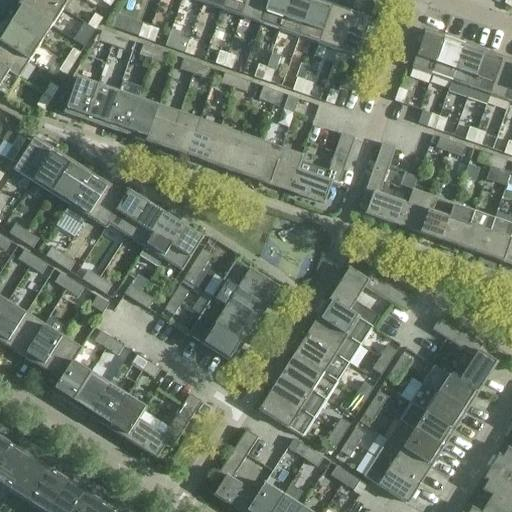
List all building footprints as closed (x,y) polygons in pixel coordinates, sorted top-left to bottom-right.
[(51,27),(62,10),(46,0),(20,0),(17,6),(51,27)] [(46,0),(62,10),(68,0),(46,0)] [(202,0),(201,4),(221,10),(224,0),(202,0)] [(224,0),(221,10),(240,17),(246,0),(224,0)] [(246,0),(240,17),(259,24),(267,0),(246,0)] [(267,0),(259,24),(279,31),(289,0),(267,0)] [(298,38),(311,0),(289,0),(279,31),(298,38)] [(311,0),(298,38),(317,44),(331,6),(312,0),(311,0)] [(40,44),(51,27),(17,6),(6,23),(40,44)] [(317,44),(337,51),(350,13),(331,6),(317,44)] [(350,13),(337,51),(357,58),(370,20),(350,13)] [(87,26),(95,30),(102,19),(94,15),(87,26)] [(0,43),(29,62),(40,44),(6,23),(0,33),(0,43)] [(95,30),(87,26),(84,24),(74,41),(84,47),(88,41),(95,30)] [(146,40),(150,28),(142,25),(138,37),(146,40)] [(150,28),(146,40),(153,43),(158,30),(150,28)] [(111,46),(115,36),(101,31),(98,42),(111,46)] [(431,76),(445,38),(425,31),(411,69),(431,76)] [(115,36),(111,46),(124,51),(128,40),(115,36)] [(184,54),(188,41),(181,38),(176,51),(184,54)] [(464,45),(445,38),(431,76),(451,82),(464,45)] [(222,40),(219,50),(223,53),(228,53),(230,46),(231,43),(222,40)] [(188,41),(184,54),(192,56),(196,44),(188,41)] [(0,67),(18,79),(29,62),(0,43),(0,67)] [(152,60),(155,50),(142,45),(138,56),(152,60)] [(451,82),(447,92),(467,99),(470,89),(483,51),(464,45),(451,82)] [(66,60),(73,65),(80,54),(73,49),(66,60)] [(155,50),(152,60),(165,65),(169,54),(155,50)] [(470,89),(467,99),(486,106),(489,96),(502,58),(483,51),(470,89)] [(223,67),(227,55),(219,52),(215,64),(223,67)] [(227,55),(223,67),(230,70),(235,57),(227,55)] [(489,96),(509,103),(511,92),(511,61),(502,58),(489,96)] [(192,75),(196,64),(183,59),(179,70),(192,75)] [(73,65),(66,60),(59,71),(66,76),(73,65)] [(196,64),(192,75),(206,79),(209,69),(196,64)] [(261,81),(266,68),(258,65),(254,78),(261,81)] [(0,93),(7,97),(18,79),(0,67),(0,93)] [(266,68),(261,81),(269,83),(274,71),(266,68)] [(233,89),(237,78),(224,74),(220,84),(233,89)] [(85,121),(97,86),(76,78),(64,113),(85,121)] [(237,78),(233,89),(246,93),(250,83),(237,78)] [(300,94),(304,82),(296,79),(292,91),(300,94)] [(304,82),(300,94),(308,97),(312,84),(304,82)] [(43,95),(51,100),(58,89),(50,84),(43,95)] [(117,93),(97,86),(85,121),(105,128),(117,93)] [(268,104),(273,91),(262,87),(258,100),(268,104)] [(398,89),(394,102),(402,104),(406,92),(398,89)] [(333,106),(338,93),(329,90),(325,103),(333,106)] [(273,91),(268,104),(278,108),(283,94),(273,91)] [(105,128),(125,135),(138,100),(117,93),(105,128)] [(51,100),(43,95),(36,106),(44,111),(51,100)] [(293,113),(298,100),(287,96),(283,109),(293,113)] [(125,135),(146,142),(158,107),(138,100),(125,135)] [(179,114),(158,107),(146,142),(166,149),(179,114)] [(166,149),(187,157),(199,122),(179,114),(166,149)] [(434,130),(438,117),(430,115),(426,127),(434,130)] [(438,117),(434,130),(442,133),(446,120),(438,117)] [(187,157),(207,164),(219,129),(199,122),(187,157)] [(472,143),(477,131),(469,128),(464,141),(472,143)] [(227,171),(240,136),(219,129),(207,164),(227,171)] [(477,131),(472,143),(480,146),(484,134),(477,131)] [(323,204),(330,184),(338,186),(355,139),(341,134),(325,181),(297,171),(296,171),(289,192),(323,204)] [(11,147),(18,152),(25,141),(18,136),(11,147)] [(227,171),(248,178),(260,143),(240,136),(227,171)] [(448,153),(452,142),(439,138),(435,148),(448,153)] [(32,183),(52,151),(33,139),(13,170),(32,183)] [(452,142),(448,153),(462,158),(465,147),(452,142)] [(511,157),(511,154),(511,143),(508,142),(503,154),(511,157)] [(281,150),(260,143),(248,178),(268,185),(281,150)] [(407,205),(379,195),(395,149),(382,144),(365,192),(372,194),(365,215),(400,227),(407,205)] [(18,152),(11,147),(4,158),(11,163),(18,152)] [(281,150),(268,185),(289,192),(296,171),(297,171),(301,157),(281,150)] [(70,163),(52,151),(32,183),(51,194),(70,163)] [(489,167),(493,157),(480,152),(476,163),(489,167)] [(493,157),(489,167),(502,172),(506,161),(493,157)] [(89,174),(70,163),(51,194),(69,206),(89,174)] [(107,186),(89,174),(69,206),(64,214),(82,226),(87,217),(107,186)] [(404,174),(400,187),(412,191),(417,178),(404,174)] [(124,197),(107,186),(87,217),(106,229),(108,225),(125,197),(124,197)] [(400,227),(420,234),(433,199),(411,191),(407,205),(400,227)] [(126,236),(146,205),(127,193),(124,197),(125,197),(108,225),(126,236)] [(420,234),(441,241),(453,206),(433,199),(420,234)] [(164,217),(146,205),(126,236),(144,248),(164,217)] [(441,241),(461,248),(473,213),(453,206),(441,241)] [(494,220),(473,213),(461,248),(481,255),(494,220)] [(144,248),(139,257),(157,269),(162,259),(182,228),(164,217),(144,248)] [(481,255),(502,263),(511,233),(511,226),(494,220),(481,255)] [(20,241),(26,232),(14,224),(8,234),(20,241)] [(182,228),(162,259),(181,271),(201,240),(182,228)] [(26,232),(20,241),(32,249),(38,239),(26,232)] [(511,233),(502,263),(511,266),(511,233)] [(0,235),(0,249),(5,252),(11,243),(0,235)] [(57,265),(63,255),(51,248),(45,257),(57,265)] [(194,262),(204,268),(211,256),(202,250),(194,262)] [(29,268),(35,258),(24,251),(18,260),(29,268)] [(63,255),(57,265),(68,272),(74,263),(63,255)] [(35,258),(29,268),(41,275),(47,266),(35,258)] [(223,280),(266,308),(278,289),(235,261),(223,280)] [(204,268),(194,262),(187,274),(196,280),(204,268)] [(348,270),(328,301),(348,313),(348,312),(372,328),(379,318),(355,302),(364,287),(406,314),(413,302),(371,275),(366,281),(348,270)] [(93,288),(99,278),(87,271),(81,280),(93,288)] [(66,291),(72,282),(60,274),(54,283),(66,291)] [(99,278),(93,288),(105,295),(111,286),(99,278)] [(223,280),(211,298),(254,326),(266,308),(223,280)] [(72,282),(66,291),(78,298),(84,289),(72,282)] [(135,302),(141,293),(129,285),(123,295),(135,302)] [(171,299),(181,305),(188,293),(179,287),(171,299)] [(141,293),(135,302),(147,310),(153,300),(141,293)] [(102,314),(108,305),(96,297),(90,307),(102,314)] [(243,344),(254,326),(211,298),(199,317),(243,344)] [(181,305),(171,299),(164,310),(173,316),(181,305)] [(328,301),(317,319),(360,347),(372,328),(348,312),(348,313),(328,301)] [(25,315),(7,304),(0,314),(0,343),(5,346),(25,315)] [(5,346),(23,358),(43,327),(25,315),(5,346)] [(187,335),(231,363),(243,344),(199,317),(187,335)] [(473,357),(458,382),(457,383),(476,395),(496,364),(478,352),(482,346),(439,318),(432,331),(473,357)] [(23,358),(42,370),(61,338),(66,330),(49,319),(44,327),(43,327),(23,358)] [(349,365),(360,347),(317,319),(305,337),(349,365)] [(105,349),(111,339),(100,332),(94,341),(105,349)] [(337,383),(349,365),(305,337),(294,355),(337,383)] [(61,338),(42,370),(59,381),(60,381),(72,362),(72,363),(80,350),(61,338)] [(111,339),(105,349),(117,356),(123,347),(111,339)] [(379,358),(388,364),(396,352),(386,346),(379,358)] [(142,372),(148,362),(136,355),(130,364),(142,372)] [(326,401),(337,383),(294,355),(282,374),(326,401)] [(394,368),(403,374),(410,362),(401,356),(394,368)] [(388,364),(379,358),(371,370),(381,376),(388,364)] [(90,374),(72,363),(72,362),(60,381),(59,381),(51,393),(70,405),(90,374)] [(148,362),(142,372),(154,379),(160,370),(148,362)] [(421,385),(465,413),(476,395),(457,383),(458,382),(433,367),(421,385)] [(403,374),(394,368),(386,379),(395,385),(403,374)] [(70,405),(88,417),(108,385),(90,374),(70,405)] [(314,420),(326,401),(282,374),(270,392),(314,420)] [(356,395),(365,401),(373,389),(363,383),(356,395)] [(88,417),(107,428),(126,397),(108,385),(88,417)] [(421,385),(410,404),(453,431),(465,413),(421,385)] [(314,420),(270,392),(258,411),(302,438),(314,420)] [(370,404),(380,410),(387,398),(378,392),(370,404)] [(125,440),(155,460),(167,441),(174,445),(201,403),(189,395),(162,437),(137,421),(133,427),(125,440)] [(365,401),(356,395),(348,406),(358,412),(365,401)] [(107,428),(125,440),(133,427),(137,421),(145,409),(126,397),(107,428)] [(197,413),(205,418),(211,410),(202,404),(197,413)] [(380,410),(370,404),(363,416),(372,422),(380,410)] [(410,404),(398,422),(442,450),(453,431),(410,404)] [(332,431),(342,437),(349,425),(340,419),(332,431)] [(398,422),(386,440),(430,468),(442,450),(398,422)] [(347,440),(357,446),(364,435),(355,429),(347,440)] [(246,511),(256,497),(256,496),(231,480),(258,439),(245,431),(218,473),(225,478),(213,496),(238,511),(246,511)] [(342,437),(332,431),(325,443),(334,449),(342,437)] [(0,467),(13,448),(0,439),(0,467)] [(357,446),(347,440),(340,452),(349,458),(357,446)] [(418,486),(430,468),(386,440),(375,458),(418,486)] [(305,460),(311,451),(299,444),(293,453),(305,460)] [(31,459),(13,448),(0,467),(0,487),(10,493),(31,459)] [(511,481),(511,452),(507,450),(502,458),(498,456),(491,468),(511,481)] [(311,451),(305,460),(317,468),(323,459),(311,451)] [(418,486),(375,458),(363,477),(407,505),(418,486)] [(49,471),(31,459),(10,493),(28,505),(49,471)] [(341,484),(347,474),(336,467),(330,476),(341,484)] [(511,511),(511,481),(491,468),(483,480),(487,482),(482,491),(491,497),(486,506),(496,511),(511,511)] [(28,505),(39,511),(48,511),(67,483),(49,471),(28,505)] [(347,474),(341,484),(353,491),(359,482),(347,474)] [(74,511),(86,494),(67,483),(48,511),(74,511)] [(246,511),(272,511),(283,496),(264,484),(256,496),(256,497),(246,511)] [(113,511),(86,494),(74,511),(113,511)] [(297,511),(301,508),(283,496),(272,511),(297,511)]
